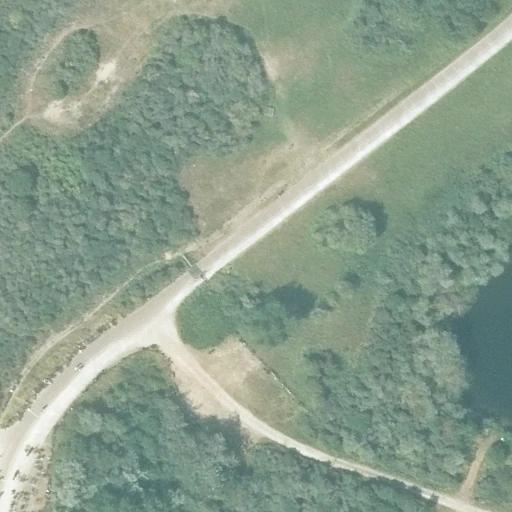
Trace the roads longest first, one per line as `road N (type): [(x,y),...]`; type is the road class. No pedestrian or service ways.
road 1 (unknown): [(0,417),(28,368),(131,275),(214,240),(511,2)]
road 2 (track): [(139,317),(246,422),(474,511)]
